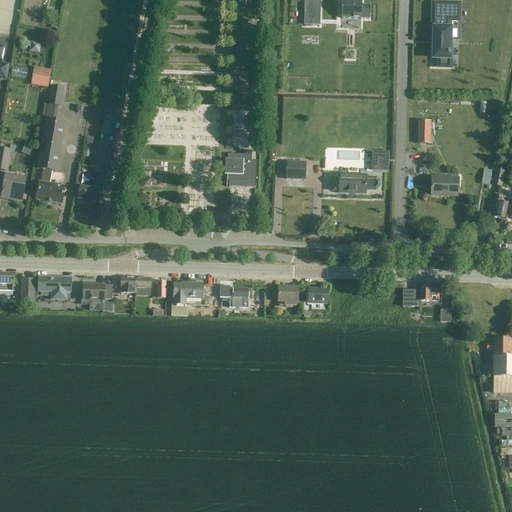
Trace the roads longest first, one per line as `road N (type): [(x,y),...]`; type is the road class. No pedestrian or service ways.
road 1 (residential): [(404,0),(398,250)]
road 2 (residential): [(210,243),(0,238)]
road 3 (tertiary): [(312,272),(511,278)]
road 4 (tertiary): [(121,267),(312,272)]
road 5 (residential): [(398,250),(210,243)]
road 6 (tertiary): [(0,263),(121,267)]
